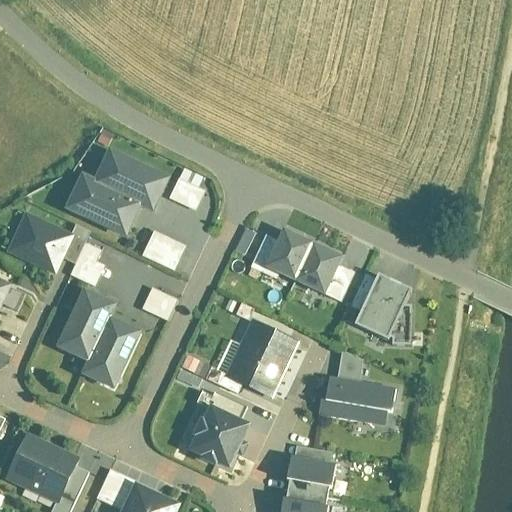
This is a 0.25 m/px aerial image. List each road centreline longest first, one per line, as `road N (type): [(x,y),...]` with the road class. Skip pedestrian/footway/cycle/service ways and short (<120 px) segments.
road 1 (residential): [(10,0),(101,85),(250,178)]
road 2 (residential): [(250,178),(123,445)]
road 3 (residential): [(250,178),(511,302)]
road 4 (track): [(468,281),(511,90)]
road 5 (residential): [(241,502),(312,349)]
road 6 (residential): [(0,391),(123,445)]
road 7 (residential): [(123,445),(241,502)]
